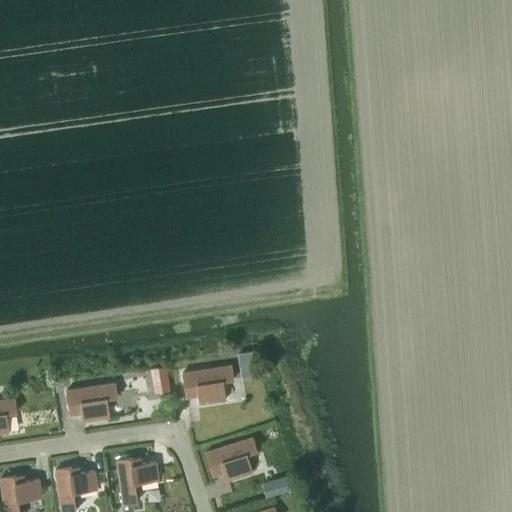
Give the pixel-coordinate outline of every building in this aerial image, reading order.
[(239,352),(241,364),(254,362),(252,350),(239,352)] [(231,364),(182,372),(186,396),(197,394),(199,402),(225,399),(222,380),(233,379),(231,364)] [(165,365),(153,367),(154,380),(166,379),(165,365)] [(114,382),(66,389),(69,413),(81,412),(82,420),(109,416),(106,398),(117,396),(114,382)] [(14,397),(0,399),(0,432),(8,431),(5,413),(16,411),(14,397)] [(252,437),(205,451),(212,475),(224,471),(226,479),(252,471),(246,453),(256,450),(252,437)] [(132,457),(115,460),(123,503),(137,501),(134,482),(158,479),(155,460),(133,463),(132,457)] [(96,488),(93,470),(72,473),(71,466),(55,469),(61,511),(62,511),(75,510),(73,492),(96,488)] [(16,475),(0,477),(0,480),(4,511),(19,511),(17,500),(41,497),(38,478),(17,481),(16,475)] [(291,476),(281,478),(286,494),(295,491),(291,476)] [(271,479),(262,482),(266,497),(276,494),(271,479)]
